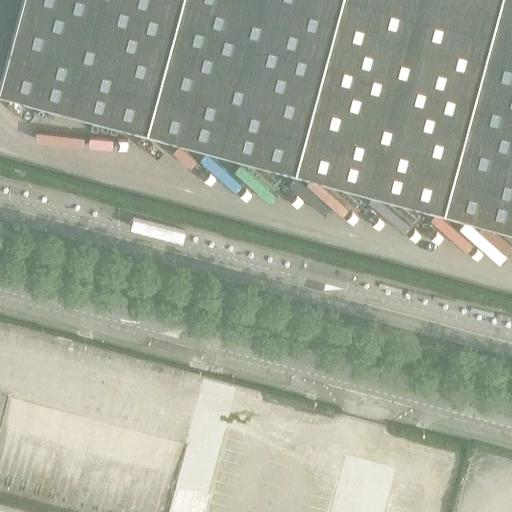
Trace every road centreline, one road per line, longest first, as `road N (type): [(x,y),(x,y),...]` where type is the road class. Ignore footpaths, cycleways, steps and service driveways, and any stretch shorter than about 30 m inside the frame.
road 1 (secondary): [(511,350),(0,210)]
road 2 (secondary): [(0,276),(511,415)]
